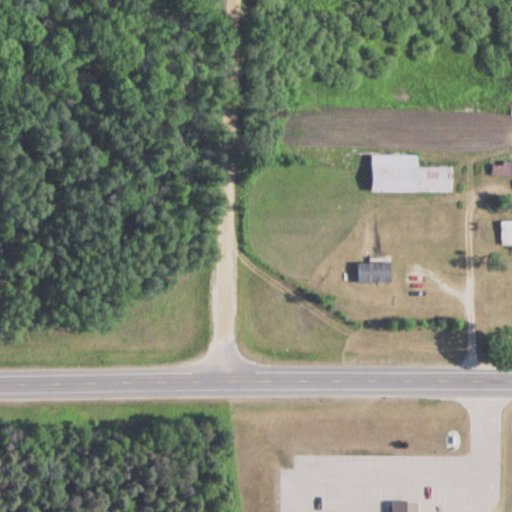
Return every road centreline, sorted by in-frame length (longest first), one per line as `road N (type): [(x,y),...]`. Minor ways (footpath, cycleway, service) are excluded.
road 1 (secondary): [(511,379),(0,384)]
road 2 (residential): [(230,0),(219,381)]
